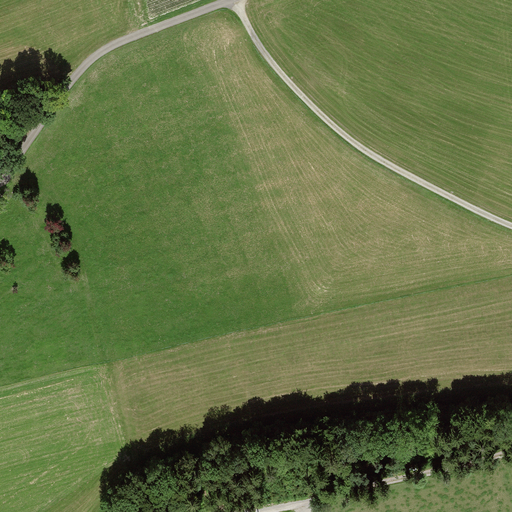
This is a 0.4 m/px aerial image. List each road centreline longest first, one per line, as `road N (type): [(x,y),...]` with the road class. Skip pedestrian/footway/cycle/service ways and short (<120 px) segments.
road 1 (track): [(237,0),(272,61),(345,135),(511,226)]
road 2 (track): [(0,189),(57,102),(96,60),(234,0)]
road 3 (track): [(313,511),(511,453)]
